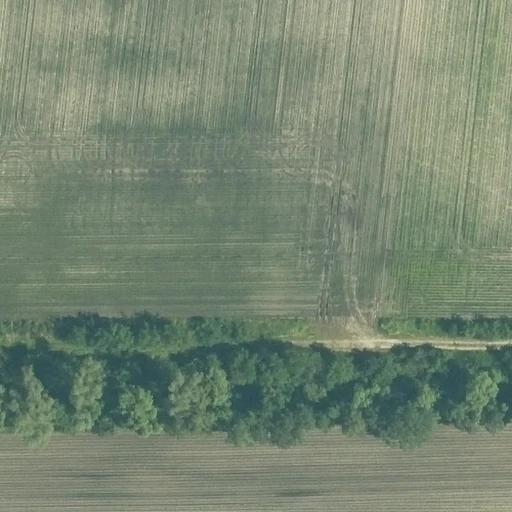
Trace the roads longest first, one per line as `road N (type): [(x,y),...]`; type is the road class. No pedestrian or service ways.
road 1 (track): [(0,349),(295,348)]
road 2 (unclassified): [(295,348),(511,346)]
